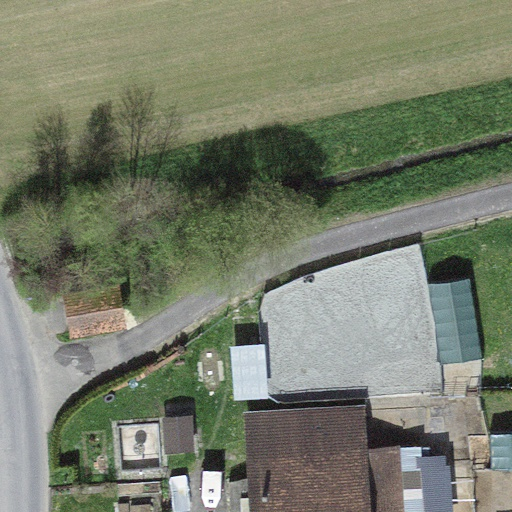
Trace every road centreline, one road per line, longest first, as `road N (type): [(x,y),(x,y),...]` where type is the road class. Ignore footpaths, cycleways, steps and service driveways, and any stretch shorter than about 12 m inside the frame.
road 1 (track): [(6,381),(104,347),(186,284),(511,198)]
road 2 (tertiary): [(16,511),(0,346)]
